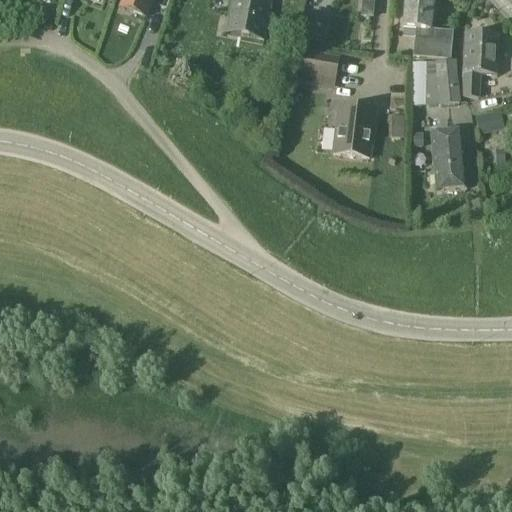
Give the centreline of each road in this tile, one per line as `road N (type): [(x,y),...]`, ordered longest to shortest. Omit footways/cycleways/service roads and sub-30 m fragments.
road 1 (tertiary): [(0,148),(94,174),(340,308),(397,327),(511,332)]
road 2 (unknown): [(35,37),(106,83),(228,208),(239,226),(230,248)]
